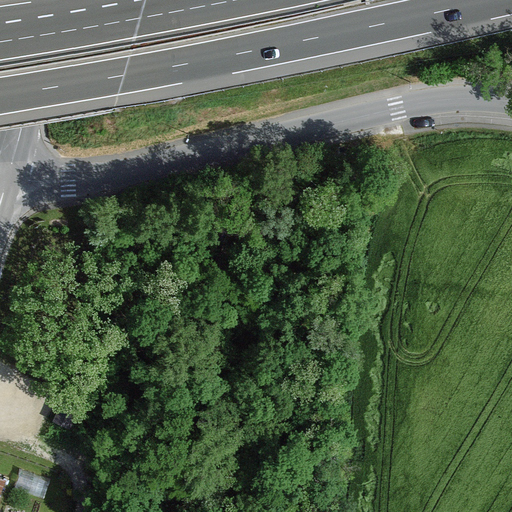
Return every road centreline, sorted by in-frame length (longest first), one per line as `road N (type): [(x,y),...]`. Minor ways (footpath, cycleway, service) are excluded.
road 1 (tertiary): [(1,175),(104,178),(436,100),(511,101)]
road 2 (motorway): [(0,95),(500,0)]
road 3 (motorway): [(227,0),(0,39)]
road 4 (primary): [(1,175),(52,0)]
